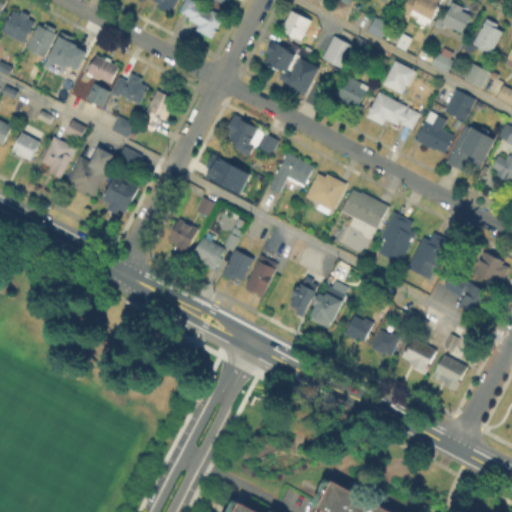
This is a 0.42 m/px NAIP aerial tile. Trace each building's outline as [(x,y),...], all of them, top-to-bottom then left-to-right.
[(153,0),(179,0),(171,15),(157,7),(158,4),(153,1),(153,0)] [(183,13),(182,13),(189,0),(222,18),(210,39),(196,31),(199,25),(191,20),(192,18),(183,13)] [(355,0),(344,19),(333,12),(340,0),(355,0)] [(443,0),(429,25),(404,12),(410,0),(417,0),(419,1),(419,0),(443,0)] [(473,16),(465,30),(468,31),(465,36),(447,26),(445,30),(435,25),(440,16),(446,20),(456,2),(466,7),(464,11),(473,16)] [(21,14),(22,12),(29,16),(28,18),(35,22),(25,41),(0,28),(3,22),(5,23),(5,22),(7,22),(8,21),(9,21),(14,11),(21,14)] [(312,21),(303,40),(283,30),(292,12),(312,21)] [(389,24),(383,38),(370,32),(377,18),(389,24)] [(504,33),(493,54),(475,45),(488,19),(502,25),(499,31),(504,33)] [(44,26),(45,24),(58,29),(54,40),(45,55),(27,46),(39,24),(44,26)] [(65,68),(63,67),(60,72),(53,69),(56,63),(50,60),(63,33),(73,37),(71,41),(78,45),(69,63),(67,63),(65,68)] [(403,36),(412,41),(406,53),(396,47),(403,36)] [(337,37),(354,48),(360,38),(371,45),(364,58),(353,51),(342,68),(324,57),(337,37)] [(511,42),(503,62),(511,66),(511,42)] [(274,43),(289,51),(293,43),(316,55),(311,64),(320,69),(306,95),(286,84),(287,82),(281,79),(284,73),(264,62),(274,43)] [(443,47),(458,54),(456,60),(455,61),(458,62),(452,74),(433,66),(439,53),(440,54),(443,47)] [(96,53),(96,52),(96,53),(120,67),(108,88),(84,72),(96,53),(96,52),(96,53)] [(0,62),(13,68),(9,77),(0,72),(0,62)] [(417,72),(407,91),(405,90),(403,94),(385,85),(396,62),(417,72)] [(491,73),(483,88),(467,80),(474,64),(491,73)] [(74,74),(68,87),(63,85),(68,71),(74,74)] [(143,81),(151,85),(149,90),(150,90),(141,105),(126,96),(123,100),(113,94),(116,88),(115,88),(121,78),(128,82),(133,74),(144,80),(143,81)] [(363,83),(369,86),(358,108),(346,102),(347,100),(340,96),(351,76),(363,83)] [(511,105),(499,98),(506,86),(511,89),(511,105)] [(6,87),(19,93),(14,101),(2,95),(6,87)] [(477,100),(465,122),(446,111),(458,89),(477,100)] [(176,99),(165,123),(159,120),(154,130),(142,124),(158,90),(176,99)] [(381,92),(411,109),(414,104),(424,109),(413,130),(400,123),(398,126),(387,120),(384,126),(367,117),(381,92)] [(37,119),(42,111),(54,118),(50,125),(37,119)] [(455,136),(446,154),(417,140),(431,112),(448,120),(443,130),(455,136)] [(258,136),(262,138),(264,132),(281,141),(273,156),(256,147),(259,142),(254,139),(251,144),(256,146),(250,157),(234,149),(237,144),(228,139),(230,135),(227,134),(235,116),(261,130),(258,136)] [(136,126),(129,139),(114,130),(121,117),(136,126)] [(0,118),(13,126),(2,145),(0,144),(0,118)] [(75,119),(87,126),(80,140),(67,132),(75,119)] [(467,126),(496,140),(482,169),(469,162),(464,171),(449,163),(467,126)] [(24,132),(40,141),(30,160),(13,150),(24,132)] [(497,175),(499,172),(493,168),(499,157),(507,162),(511,155),(511,148),(505,145),(511,132),(511,178),(509,183),(497,175)] [(53,141),(55,141),(57,137),(76,148),(59,177),(48,171),(51,166),(41,160),(53,141)] [(113,160),(95,196),(68,182),(75,168),(77,169),(83,157),(93,162),(101,147),(116,155),(113,160)] [(125,147),(143,156),(135,172),(117,163),(125,147)] [(249,172),(238,192),(199,171),(210,151),(249,172)] [(301,160),(316,167),(305,188),(288,179),(281,194),(271,189),(288,153),(301,160)] [(110,204),(105,201),(118,174),(140,185),(127,213),(119,210),(117,214),(107,209),(110,204)] [(318,204),(307,197),(321,174),(327,177),(329,174),(348,185),(330,215),(316,207),(318,204)] [(364,227),(352,221),(354,218),(342,211),(355,188),(390,208),(378,229),(375,227),(373,230),(365,226),(364,227)] [(216,203),(210,217),(198,211),(204,197),(216,203)] [(387,239),(383,236),(395,212),(415,223),(411,231),(417,234),(401,264),(380,253),(387,239)] [(170,242),(180,221),(199,230),(187,254),(173,247),(175,244),(170,242)] [(233,233),(241,238),(236,249),(227,244),(233,233)] [(435,271),(431,279),(410,268),(425,237),(432,241),(435,233),(455,244),(440,273),(435,270),(435,271)] [(205,237),(226,249),(215,268),(194,257),(205,237)] [(255,258),(244,280),(238,277),(234,285),(226,281),(222,279),(237,250),(255,258)] [(505,260),(504,263),(511,268),(504,282),(500,280),(497,287),(487,281),(486,281),(476,275),(487,255),(492,258),(494,255),(505,260)] [(280,265),(266,295),(249,287),(263,257),(280,265)] [(450,288),(457,275),(498,296),(487,318),(462,305),(467,297),(450,288)] [(313,279),(312,283),(317,286),(318,288),(305,312),(292,305),(307,276),(313,279)] [(340,283),(349,288),(331,323),(314,315),(320,304),(322,301),(325,296),(328,292),(327,291),(331,285),(335,287),(338,283),(340,283)] [(419,315),(413,326),(408,323),(409,323),(406,321),(405,320),(408,316),(411,310),(419,315)] [(356,317),(373,325),(364,343),(348,334),(356,317)] [(421,319),(430,323),(423,335),(415,331),(421,319)] [(402,338),(393,358),(374,349),(383,329),(402,338)] [(461,339),(454,351),(446,347),(453,335),(461,339)] [(413,365),(396,357),(400,350),(406,353),(410,346),(414,347),(416,341),(436,350),(426,373),(412,367),(413,365)] [(443,359),(445,360),(448,356),(468,366),(456,390),(434,378),(443,359)] [(237,511),(241,504),(255,511),(323,511),(315,508),(329,481),(389,511),(237,511)]
